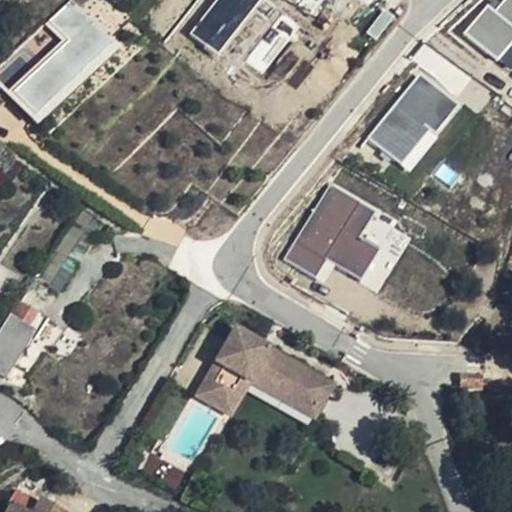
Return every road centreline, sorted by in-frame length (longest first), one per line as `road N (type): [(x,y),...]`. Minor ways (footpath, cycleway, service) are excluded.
road 1 (residential): [(462,511),(420,386),(227,270)]
road 2 (residential): [(227,270),(253,219),(434,0)]
road 3 (residential): [(227,270),(90,469),(179,511)]
